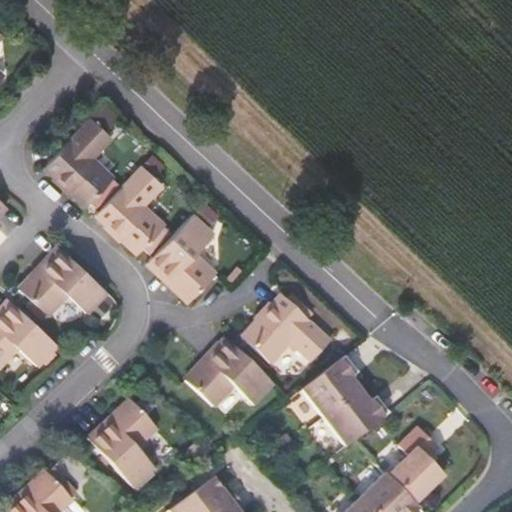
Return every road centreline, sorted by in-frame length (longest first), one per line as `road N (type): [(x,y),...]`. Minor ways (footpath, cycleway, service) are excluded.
road 1 (unclassified): [(89,50),(384,323)]
road 2 (residential): [(138,314),(120,262),(0,152)]
road 3 (residential): [(0,459),(122,347),(138,314)]
road 4 (residential): [(384,323),(457,378),(511,440)]
road 5 (residential): [(0,152),(89,50)]
